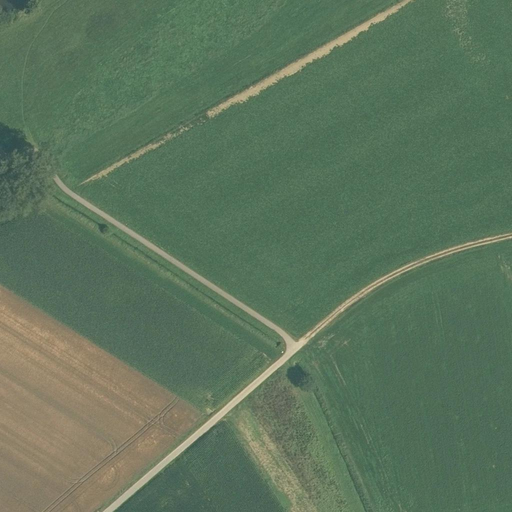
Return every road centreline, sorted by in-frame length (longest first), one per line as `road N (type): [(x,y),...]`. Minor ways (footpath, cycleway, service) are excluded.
road 1 (unclassified): [(107,511),(294,349),(276,329),(72,195),(33,150),(12,158),(0,150)]
road 2 (track): [(511,237),(402,270),(294,349)]
